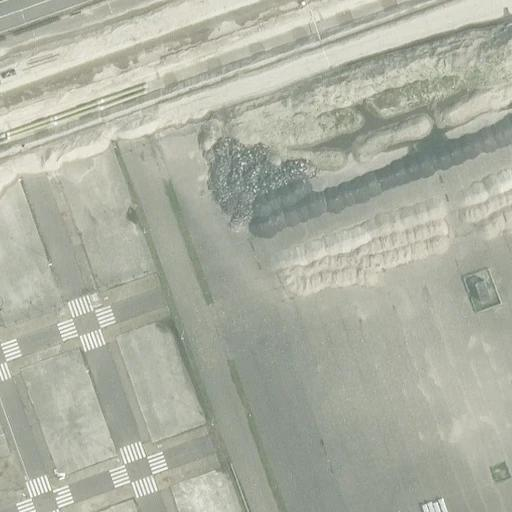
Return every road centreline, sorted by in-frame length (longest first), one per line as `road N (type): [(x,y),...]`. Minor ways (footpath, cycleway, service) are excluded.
road 1 (unknown): [(26,126),(93,317),(155,296)]
road 2 (unknown): [(54,498),(144,467),(93,317)]
road 3 (unknown): [(0,349),(54,498)]
